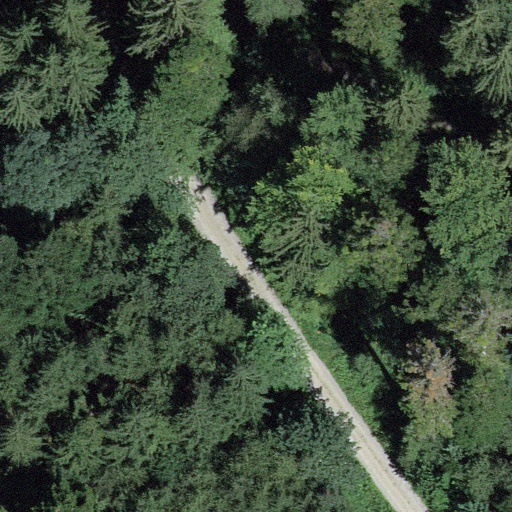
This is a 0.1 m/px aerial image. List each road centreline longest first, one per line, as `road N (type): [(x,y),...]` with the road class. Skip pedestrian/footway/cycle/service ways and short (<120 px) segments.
road 1 (track): [(83,0),(327,400),(408,511)]
road 2 (track): [(176,0),(511,167)]
